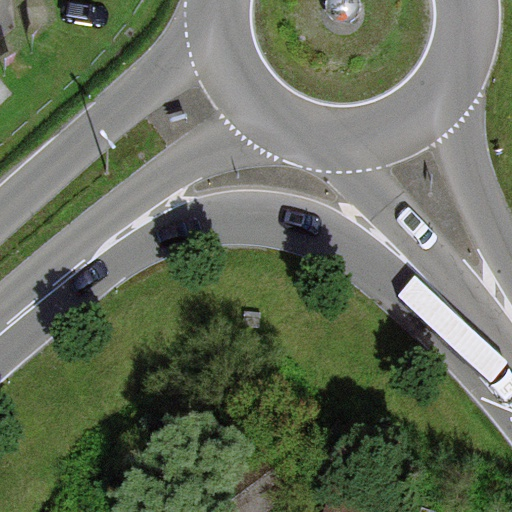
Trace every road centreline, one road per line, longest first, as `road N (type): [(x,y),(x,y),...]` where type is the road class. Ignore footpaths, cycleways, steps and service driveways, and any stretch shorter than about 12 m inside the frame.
road 1 (secondary): [(111,243),(251,219),(299,226),(351,247),(511,350)]
road 2 (secondary): [(215,27),(0,214)]
road 3 (primary): [(324,142),(511,339)]
road 4 (primary): [(511,282),(476,183),(452,79)]
road 5 (secondary): [(111,243),(162,188),(264,117)]
road 6 (primary): [(324,142),(362,142),(398,130),(429,109),(452,79)]
road 7 (secondary): [(0,342),(111,243)]
